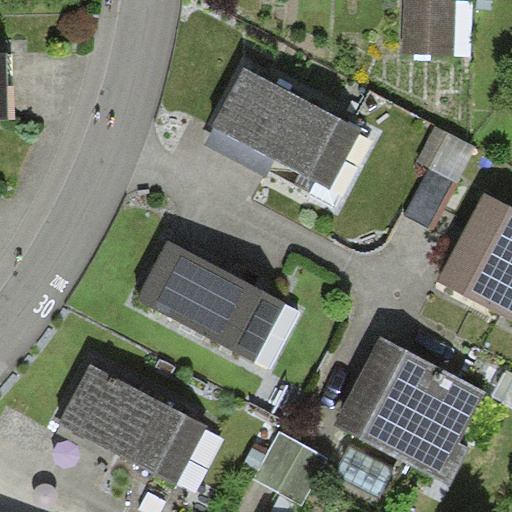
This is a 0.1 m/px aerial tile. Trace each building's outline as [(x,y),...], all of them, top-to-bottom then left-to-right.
[(451,0),(412,0),(411,61),(450,62),(451,0)] [(0,124),(9,125),(7,58),(0,58),(0,124)] [(363,133),(246,71),(214,132),(265,159),(313,185),(307,197),(339,214),(363,170),(348,162),(363,133)] [(455,183),(430,170),(405,217),(430,230),(455,183)] [(511,210),(487,197),(465,239),(439,287),(511,325),(511,210)] [(216,269),(171,246),(140,304),(270,372),(301,314),(216,269)] [(484,395),(381,343),(360,383),(336,430),(355,440),(397,461),(452,489),(473,448),(461,441),(484,395)] [(210,427),(94,368),(60,433),(109,458),(176,492),(210,427)] [(281,436),(256,480),(302,506),(327,462),(281,436)] [(397,461),(355,440),(335,479),(377,500),(397,461)]
